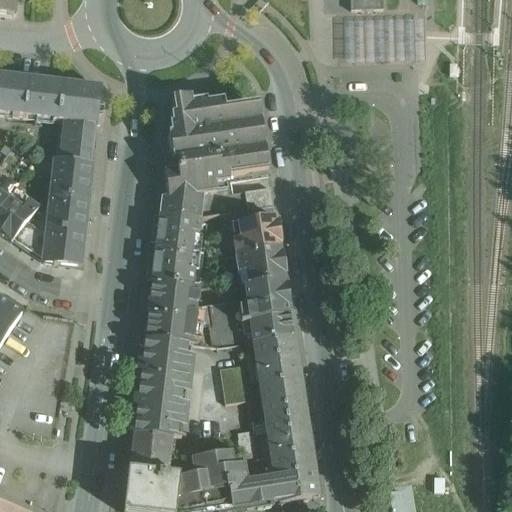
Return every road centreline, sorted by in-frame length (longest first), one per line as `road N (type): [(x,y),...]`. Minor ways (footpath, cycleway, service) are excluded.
road 1 (tertiary): [(347,511),(279,67),(232,28),(199,16)]
road 2 (tertiary): [(136,54),(113,302)]
road 3 (tertiary): [(113,302),(84,511)]
road 4 (residential): [(113,302),(42,290),(0,265)]
